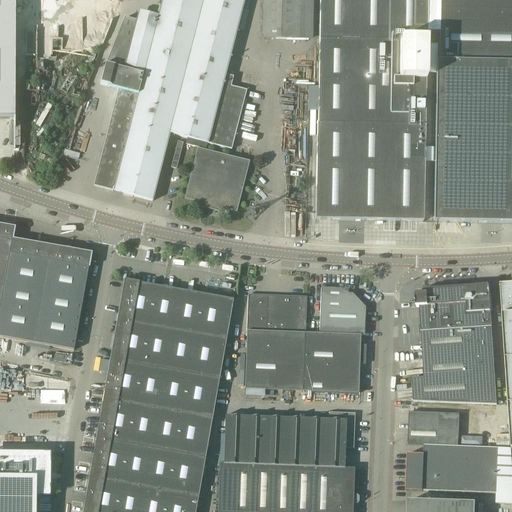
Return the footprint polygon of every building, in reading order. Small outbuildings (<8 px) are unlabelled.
[(0,0),(0,119),(14,119),(14,151),(18,151),(14,151),(15,119),(15,0),(0,0)] [(27,0),(23,16),(41,21),(42,16),(52,19),(55,11),(62,13),(65,0),(27,0)] [(113,109),(94,186),(118,192),(152,201),(154,192),(169,134),(187,138),(186,144),(205,149),(207,143),(231,150),(246,91),(231,87),(233,77),(225,75),(244,0),(162,0),(155,26),(136,21),(124,18),(105,65),(100,84),(107,86),(106,87),(118,90),(113,109)] [(299,0),(262,0),(262,39),(299,40),(299,0)] [(318,0),(315,220),(423,222),(424,162),(434,162),(437,149),(428,148),(425,148),(428,31),(430,31),(439,31),(439,30),(439,20),(429,20),(429,0),(318,0)] [(511,0),(429,0),(429,20),(440,20),(439,30),(439,31),(439,62),(437,149),(434,162),(433,222),(511,223),(511,0)] [(177,142),(171,167),(176,169),(183,143),(177,142)] [(197,148),(186,192),(184,199),(196,202),(195,206),(223,213),(224,209),(236,213),(249,162),(197,148)] [(80,154),(64,150),(62,155),(78,160),(80,154)] [(12,242),(12,240),(14,228),(0,225),(0,301),(11,242),(12,242)] [(0,337),(35,344),(51,246),(12,240),(12,242),(11,242),(0,301),(0,337)] [(51,246),(35,344),(73,351),(91,253),(51,246)] [(88,482),(82,511),(195,511),(233,300),(124,281),(109,362),(88,482)] [(511,448),(511,283),(500,284),(511,448)] [(492,328),(492,327),(489,286),(481,286),(481,285),(448,287),(448,288),(432,289),(432,288),(422,289),(422,294),(415,295),(416,307),(419,307),(421,331),(424,378),(412,379),(413,402),(496,405),(492,328)] [(319,334),(360,336),(364,336),(365,308),(352,294),(348,294),(348,289),(321,289),(319,334)] [(360,336),(319,334),(305,334),(306,298),(248,295),(244,390),(358,394),(359,365),(364,365),(365,346),(359,346),(360,336)] [(66,357),(54,355),(53,361),(65,363),(66,357)] [(415,411),(413,443),(438,444),(463,446),(465,414),(415,411)] [(223,464),(344,469),(344,448),(353,449),(354,414),(329,413),(328,420),(225,417),(223,464)] [(511,505),(511,469),(511,448),(498,448),(463,447),(424,444),(423,454),(414,454),(413,489),(496,493),(496,504),(511,505)] [(0,511),(34,511),(35,494),(45,494),(45,458),(0,457),(0,511)] [(344,469),(223,464),(219,464),(217,511),(352,511),(353,504),(356,504),(356,496),(353,496),(354,469),(344,469)] [(408,503),(406,503),(405,511),(473,511),(474,503),(408,501),(408,503)]
